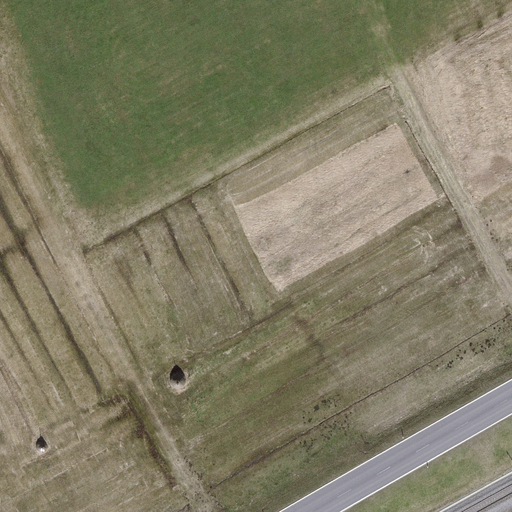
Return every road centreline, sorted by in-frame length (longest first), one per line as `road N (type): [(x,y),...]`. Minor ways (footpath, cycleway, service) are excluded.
road 1 (track): [(511,297),(405,90)]
road 2 (primary): [(314,511),(511,398)]
